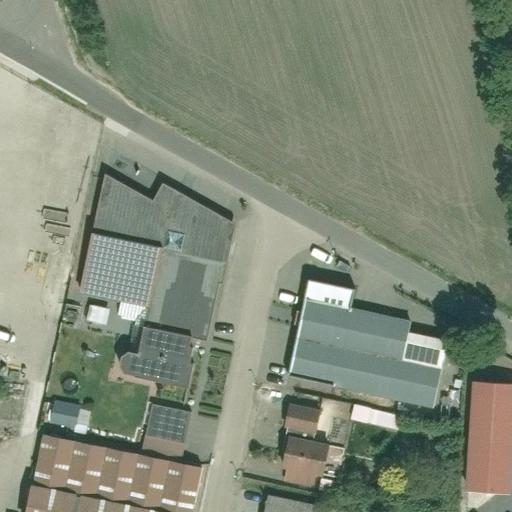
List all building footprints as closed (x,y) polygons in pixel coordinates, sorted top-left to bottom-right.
[(157,199),(110,171),(81,289),(153,305),(145,350),(133,347),(124,353),(122,362),(126,373),(187,384),(198,336),(214,339),(240,221),(167,182),(157,199)] [(99,198),(95,197),(100,182),(94,180),(82,215),(92,219),(99,198)] [(74,261),(67,301),(92,305),(93,296),(80,294),(85,263),(74,261)] [(13,274),(9,297),(25,300),(29,277),(13,274)] [(316,278),(295,373),(437,404),(451,338),(411,330),(414,317),(353,304),(357,287),(316,278)] [(91,302),(88,320),(111,324),(114,306),(91,302)] [(511,383),(477,381),(472,485),(511,487),(511,383)] [(82,404),(59,399),(54,422),(77,428),(82,404)] [(194,411),(156,402),(147,443),(185,451),(194,411)] [(403,412),(357,402),(354,419),(400,429),(403,412)] [(323,408),(294,403),(289,427),(318,433),(323,408)] [(194,511),(205,465),(47,432),(30,511),(194,511)] [(347,445),(294,434),(287,466),(292,467),(323,473),(341,476),(347,445)] [(320,489),(323,473),(292,467),(289,483),(320,489)] [(354,511),(272,494),(267,511),(354,511)]
